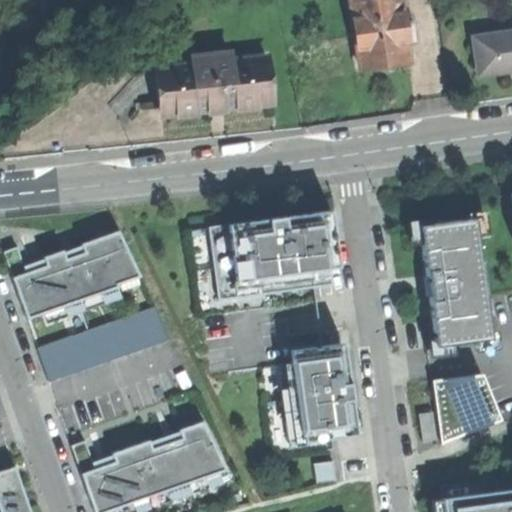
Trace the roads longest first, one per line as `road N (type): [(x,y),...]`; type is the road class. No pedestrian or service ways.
road 1 (residential): [(346,155),(398,511)]
road 2 (residential): [(0,196),(346,155)]
road 3 (residential): [(64,511),(0,329)]
road 4 (residential): [(346,155),(511,131)]
